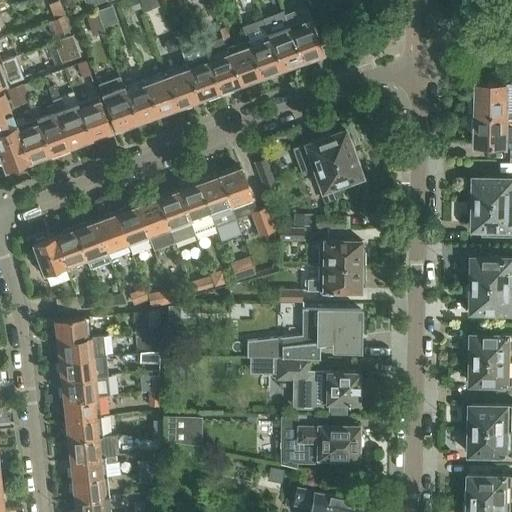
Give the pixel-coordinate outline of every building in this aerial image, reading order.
[(63,12),(58,0),(53,0),(49,2),(54,16),(63,12)] [(135,0),(133,0),(121,5),(125,16),(139,11),(135,0)] [(156,0),(139,0),(143,10),(158,4),(156,0)] [(111,4),(97,9),(100,19),(114,13),(111,4)] [(263,18),(269,33),(282,68),(291,64),(294,65),(299,63),(300,61),(302,60),(289,25),(284,10),(263,18)] [(93,32),(102,29),(96,12),(87,15),(93,32)] [(57,33),(68,29),(63,14),(51,18),(57,33)] [(311,17),(289,25),(302,60),(304,59),(307,60),(312,58),(313,56),(323,52),(311,17)] [(226,26),(220,28),(223,37),(224,40),(230,38),(226,26)] [(269,33),(248,40),(261,75),(263,74),(266,76),(272,74),(273,71),(282,68),(269,33)] [(224,40),(223,37),(203,44),(220,90),(221,90),(224,91),(229,89),(230,87),(240,83),(227,48),(224,40)] [(73,38),(57,44),(63,59),(78,54),(73,38)] [(261,75),(248,40),(227,48),(240,83),(251,79),(254,80),(259,78),(259,76),(261,75)] [(182,52),(186,63),(199,98),(209,94),(212,95),(217,94),(218,91),(220,90),(203,44),(182,52)] [(86,60),(78,63),(83,77),(91,74),(86,60)] [(0,85),(9,82),(1,61),(0,61),(0,85)] [(186,63),(166,70),(179,106),(181,105),(183,106),(188,104),(189,101),(199,98),(186,63)] [(179,106),(166,70),(145,78),(158,113),(167,110),(170,111),(176,109),(176,106),(179,106)] [(145,78),(124,86),(137,121),(139,120),(142,121),(147,119),(148,117),(158,113),(145,78)] [(24,84),(25,85),(27,91),(39,87),(36,80),(24,84)] [(473,115),(509,116),(511,115),(511,83),(478,83),(477,99),(474,99),(473,115)] [(27,91),(25,85),(18,88),(22,98),(28,95),(27,91)] [(135,122),(137,121),(124,86),(102,94),(115,129),(126,125),(129,126),(134,124),(135,122)] [(49,89),(57,111),(70,146),(80,142),(83,143),(88,141),(89,139),(90,138),(77,103),(74,93),(60,98),(56,87),(49,89)] [(10,168),(30,161),(17,125),(4,90),(0,91),(0,154),(4,165),(10,168)] [(99,95),(77,103),(90,138),(93,137),(96,138),(101,136),(102,134),(112,130),(99,95)] [(70,146),(57,111),(37,118),(50,153),(53,152),(56,153),(61,151),(62,149),(70,146)] [(509,116),(473,115),(473,131),(477,131),(476,147),(508,147),(511,147),(511,127),(509,126),(509,116)] [(37,118),(17,125),(30,161),(39,157),(42,158),(48,156),(48,154),(50,153),(37,118)] [(349,138),(345,128),(293,147),(302,171),(319,165),(356,151),(351,137),(349,138)] [(319,179),(323,189),(322,189),(326,200),(334,197),(335,196),(336,195),(336,194),(337,193),(337,192),(337,191),(337,190),(335,185),(362,175),(359,165),(361,165),(356,151),(319,165),(323,177),(319,179)] [(266,157),(255,161),(265,189),(276,185),(266,157)] [(220,174),(232,206),(254,198),(242,166),(232,169),(229,168),(222,171),(220,174)] [(208,176),(199,179),(216,225),(236,218),(232,206),(220,174),(211,177),(208,176)] [(472,190),(472,203),(511,203),(511,177),(475,177),(475,186),(472,190)] [(216,225),(199,179),(188,183),(187,186),(179,189),(195,233),(216,225)] [(167,191),(157,195),(174,241),(195,233),(179,189),(170,192),(167,191)] [(145,202),(137,205),(149,237),(153,249),(174,241),(157,195),(146,199),(145,202)] [(511,203),(472,203),(471,216),(475,219),(474,229),(492,229),(492,235),(511,235),(511,203)] [(126,206),(116,210),(129,245),(149,237),(137,205),(129,208),(126,206)] [(267,205),(251,211),(260,235),(275,229),(267,205)] [(104,217),(96,220),(108,252),(129,245),(116,210),(105,214),(104,217)] [(313,224),(313,214),(296,214),(296,224),(313,224)] [(316,214),(316,227),(345,227),(345,215),(316,214)] [(85,222),(75,225),(88,260),(108,252),(96,220),(88,223),(85,222)] [(63,232),(55,235),(67,268),(88,260),(75,225),(64,230),(63,232)] [(279,227),(279,238),(304,239),(304,227),(279,227)] [(45,276),(67,268),(55,235),(47,238),(44,237),(37,239),(36,242),(33,243),(40,261),(39,264),(41,270),(44,271),(45,276)] [(319,239),(319,264),(364,265),(364,247),(361,247),(361,239),(319,239)] [(256,271),(251,256),(230,264),(235,279),(256,271)] [(511,256),(474,256),(474,266),(470,270),(470,284),(511,284),(511,256)] [(364,265),(319,264),(319,279),(308,279),(308,290),(361,290),(361,282),(364,282),(364,265)] [(117,277),(114,269),(107,271),(110,280),(117,277)] [(210,274),(214,284),(214,285),(226,281),(223,273),(218,271),(210,274)] [(210,274),(189,282),(193,291),(214,284),(210,274)] [(511,284),(470,284),(470,298),(473,302),(473,311),(511,311),(511,284)] [(279,288),(278,301),(303,301),(303,288),(279,288)] [(150,304),(170,301),(168,289),(148,292),(150,304)] [(102,300),(100,293),(89,297),(92,303),(102,300)] [(56,298),(58,310),(81,307),(80,295),(56,298)] [(149,310),(151,329),(162,328),(160,311),(159,309),(149,310)] [(281,356),(310,357),(319,357),(320,346),(331,345),(331,351),(360,351),(360,310),(304,309),(304,343),(281,345),(281,347),(281,355),(281,356)] [(55,319),(57,339),(92,336),(89,315),(55,319)] [(162,328),(151,329),(153,345),(164,344),(162,328)] [(470,345),(470,358),(511,358),(511,333),(473,333),(473,342),(470,345)] [(57,339),(59,359),(94,356),(92,336),(57,339)] [(281,355),(281,347),(268,346),(268,354),(281,355)] [(165,364),(164,350),(154,351),(155,365),(165,364)] [(61,380),(96,376),(108,375),(106,354),(94,356),(59,359),(61,380)] [(321,370),(309,370),(310,357),(281,356),(277,356),(276,378),(308,379),(309,380),(310,382),(311,383),(312,384),(314,385),(316,386),(318,386),(321,386),(321,402),(359,402),(359,370),(321,370)] [(511,358),(470,358),(470,372),(472,375),(472,383),(511,384),(511,358)] [(213,376),(242,377),(242,364),(214,364),(213,376)] [(155,374),(155,389),(164,389),(164,374),(155,374)] [(63,399),(98,396),(110,395),(108,375),(96,376),(61,380),(63,399)] [(164,405),(164,389),(155,389),(154,405),(164,405)] [(65,419),(100,416),(98,396),(63,399),(65,419)] [(469,415),(468,429),(511,429),(511,404),(471,404),(471,413),(469,415)] [(10,406),(0,407),(0,422),(12,420),(10,406)] [(359,424),(323,423),(323,413),(292,413),(292,423),(298,423),(298,438),(318,439),(318,455),(358,456),(359,424)] [(65,419),(67,439),(102,435),(100,416),(65,419)] [(154,418),(153,439),(163,441),(163,418),(154,418)] [(511,429),(468,429),(468,442),(471,444),(471,454),(511,454),(511,429)] [(104,448),(102,435),(67,439),(70,459),(115,454),(115,446),(104,448)] [(153,439),(152,438),(150,451),(161,450),(163,441),(153,439)] [(70,459),(72,479),(107,475),(105,463),(116,462),(115,454),(70,459)] [(151,459),(138,461),(140,482),(152,481),(155,463),(154,462),(154,461),(154,460),(153,460),(152,460),(151,459)] [(511,474),(470,474),(470,483),(467,486),(467,499),(511,500),(511,474)] [(74,499),(109,495),(107,475),(72,479),(74,499)] [(294,504),(311,507),(309,511),(364,511),(367,499),(297,486),(294,504)] [(74,499),(75,511),(110,511),(109,495),(74,499)] [(511,511),(511,500),(467,499),(467,511),(511,511)]
